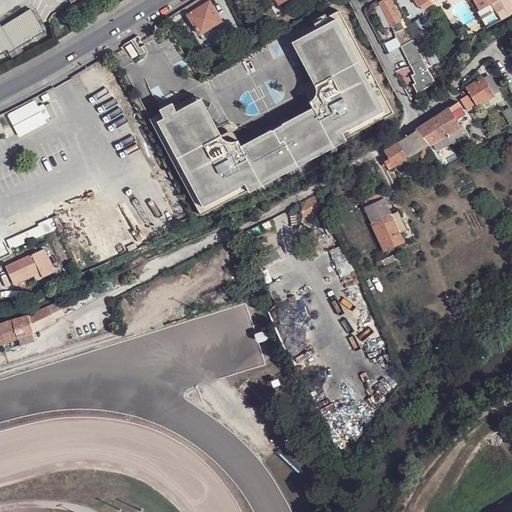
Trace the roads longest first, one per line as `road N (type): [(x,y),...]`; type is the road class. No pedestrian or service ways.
road 1 (unknown): [(143,271),(313,191),(374,148),(409,105),(490,51),(511,73)]
road 2 (tertiary): [(0,93),(162,0)]
